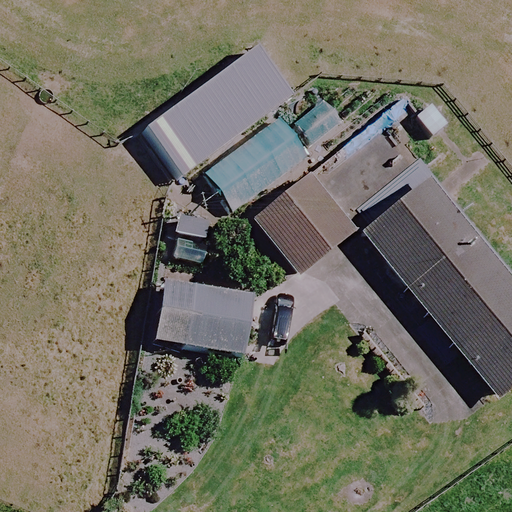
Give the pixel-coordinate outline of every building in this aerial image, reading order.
[(435,98),(409,119),(432,149),(459,129),(435,98)] [(309,157),(337,136),(319,110),(290,131),(285,124),(201,185),(231,226),(306,171),(300,163),(309,157)] [(369,222),(376,231),(361,243),(494,408),(511,393),(511,296),(426,190),(419,181),(369,222)] [(313,182),(252,229),(296,287),(358,240),(313,182)] [(214,224),(178,221),(173,268),(209,271),(214,224)] [(253,294),(160,284),(153,351),(246,361),(253,294)] [(78,407),(13,375),(0,402),(0,417),(59,446),(78,407)]
